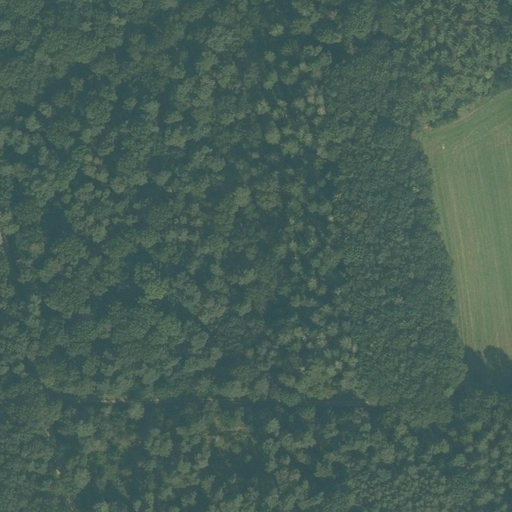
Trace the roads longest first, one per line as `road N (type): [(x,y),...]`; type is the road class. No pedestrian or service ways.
road 1 (track): [(361,404),(310,0)]
road 2 (track): [(361,404),(40,402)]
road 3 (track): [(31,362),(0,235)]
